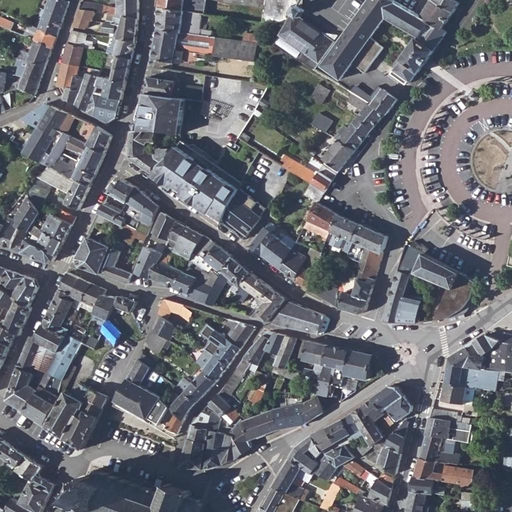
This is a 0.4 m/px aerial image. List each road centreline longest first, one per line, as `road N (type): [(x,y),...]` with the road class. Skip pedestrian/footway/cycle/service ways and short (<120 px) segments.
road 1 (residential): [(370,325),(295,292),(113,162)]
road 2 (residential): [(267,325),(190,417),(170,471)]
road 3 (residential): [(425,364),(391,377),(282,449)]
road 4 (residential): [(163,290),(94,442)]
road 5 (residential): [(153,0),(123,131)]
road 6 (residential): [(394,334),(371,346),(267,325)]
road 7 (residential): [(57,280),(0,391)]
